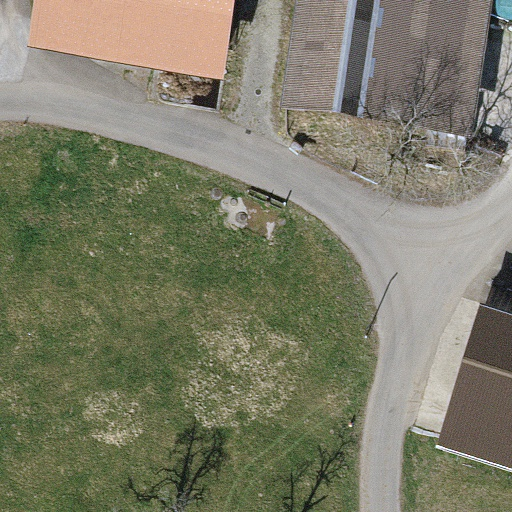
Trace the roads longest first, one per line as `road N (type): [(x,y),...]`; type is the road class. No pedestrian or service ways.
road 1 (unclassified): [(0,110),(347,203),(408,331)]
road 2 (unclassified): [(408,331),(388,442),(387,511)]
road 3 (unclassified): [(511,218),(408,331)]
